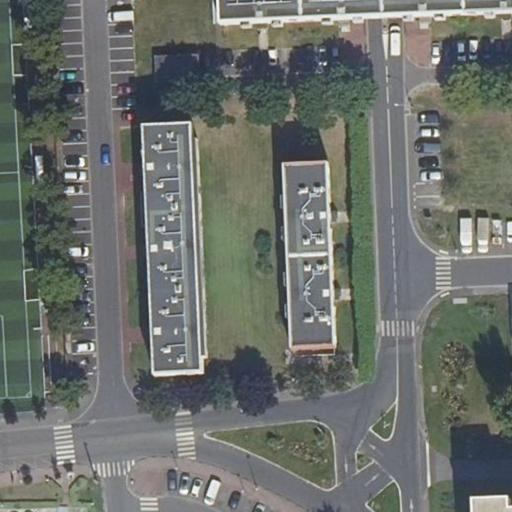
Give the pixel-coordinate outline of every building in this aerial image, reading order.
[(178,0),(179,25),(190,25),(188,0),(178,0)] [(218,0),(219,23),(350,18),(349,0),(218,0)] [(349,0),(350,18),(417,17),(417,15),(419,15),(418,0),(349,0)] [(417,15),(417,17),(511,13),(511,0),(418,0),(419,15),(417,15)] [(190,127),(144,129),(146,171),(149,256),(153,349),(154,376),(200,375),(190,127)] [(327,165),(284,167),(291,349),(334,348),(327,165)] [(511,511),(511,502),(479,503),(479,511),(511,511)]
